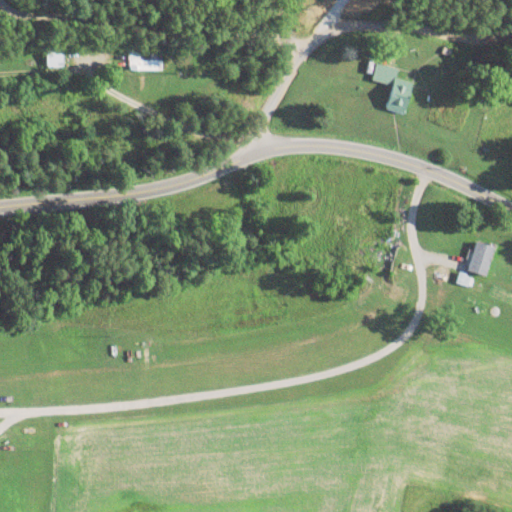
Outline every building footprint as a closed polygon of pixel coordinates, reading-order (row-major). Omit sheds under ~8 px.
[(48,48),(48,70),(65,70),(65,48),(48,48)] [(129,51),(129,72),(163,72),(163,51),(129,51)] [(405,116),(414,84),(396,79),(398,70),(377,65),(372,81),(393,87),(386,111),(405,116)] [(390,276),(403,251),(383,242),(371,267),(390,276)] [(487,277),(495,248),(476,242),(468,271),(487,277)]
